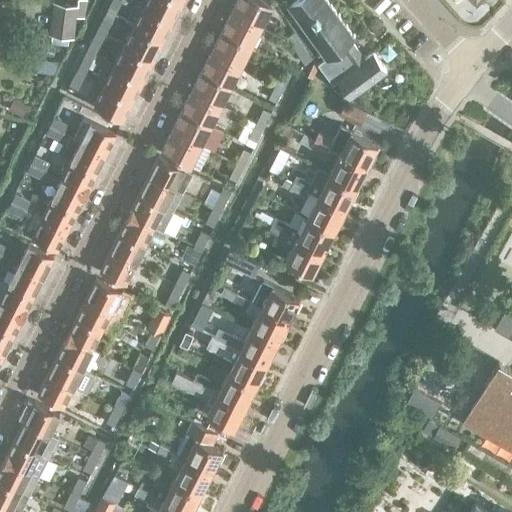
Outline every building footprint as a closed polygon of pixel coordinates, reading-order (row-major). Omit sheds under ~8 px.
[(144,0),(143,3),(172,17),(180,0),(144,0)] [(271,4),(263,0),(236,0),(231,9),(261,24),(271,4)] [(338,78),(350,95),(387,68),(374,50),(366,55),(352,36),(354,34),(330,0),(294,0),(300,7),(296,9),(327,53),(317,60),(333,81),(338,78)] [(73,36),(78,4),(53,1),(48,33),(73,36)] [(143,3),(133,23),(162,37),(172,17),(143,3)] [(251,44),(261,24),(231,9),(221,29),(251,44)] [(104,15),(98,30),(104,33),(111,19),(104,15)] [(133,23),(123,43),(152,57),(162,37),(133,23)] [(241,64),(251,44),(221,29),(211,49),(241,64)] [(97,47),(104,33),(98,30),(91,44),(97,47)] [(294,31),(287,35),(296,48),(302,44),(294,31)] [(142,77),(152,57),(123,43),(113,62),(142,77)] [(311,57),(303,46),(302,44),(296,48),(305,61),(311,57)] [(211,49),(201,68),(231,83),(241,64),(211,49)] [(84,55),(77,69),(84,73),(91,59),(84,55)] [(132,97),(142,77),(113,62),(103,82),(132,97)] [(201,68),(191,88),(221,103),(231,83),(201,68)] [(283,68),(276,82),(283,85),(290,71),(283,68)] [(77,87),(84,73),(77,69),(69,83),(77,87)] [(311,76),(315,89),(325,86),(321,73),(311,76)] [(121,117),(132,97),(103,82),(93,103),(121,117)] [(269,96),(276,99),(283,85),(276,82),(269,96)] [(191,88),(181,108),(210,123),(221,103),(191,88)] [(9,108),(23,115),(28,104),(14,97),(9,108)] [(359,124),(366,110),(345,99),(338,113),(359,124)] [(200,143),(210,123),(181,108),(171,128),(200,143)] [(263,108),(256,121),(263,125),(270,111),(263,108)] [(54,115),(50,124),(65,131),(69,123),(54,115)] [(114,131),(89,118),(79,138),(105,151),(114,131)] [(249,136),(256,139),(263,125),(256,121),(249,136)] [(61,139),(65,131),(50,124),(45,132),(61,139)] [(161,148),(190,163),(200,143),(171,128),(161,148)] [(314,138),(367,165),(378,143),(352,129),(345,143),(318,129),(314,138)] [(79,138),(70,157),(95,170),(105,151),(79,138)] [(330,172),(356,185),(367,165),(314,138),(310,146),(324,152),(323,154),(336,160),(330,172)] [(278,170),(289,149),(280,145),(270,165),(278,170)] [(243,147),(237,161),(243,164),(250,151),(243,147)] [(34,153),(30,162),(45,169),(49,161),(34,153)] [(192,171),(176,163),(158,153),(148,173),(182,191),(192,171)] [(70,157),(60,176),(85,189),(95,170),(70,157)] [(236,179),(243,164),(237,161),(229,175),(236,179)] [(41,177),(45,169),(30,162),(26,170),(41,177)] [(318,166),(318,167),(311,181),(296,173),(292,180),(307,187),(319,193),(319,194),(345,207),(356,185),(330,172),(318,166)] [(148,173),(138,192),(173,210),(182,191),(148,173)] [(60,176),(50,195),(76,208),(85,189),(60,176)] [(303,194),(307,187),(292,180),(289,187),(303,194)] [(220,190),(212,206),(221,210),(228,195),(220,190)] [(30,199),(15,192),(11,200),(26,208),(30,199)] [(138,192),(129,211),(155,224),(155,225),(163,229),(173,210),(138,192)] [(319,194),(308,215),(334,229),(345,207),(319,194)] [(50,195),(41,214),(66,227),(76,208),(50,195)] [(22,216),(26,208),(11,200),(7,208),(22,216)] [(205,220),(214,225),(221,210),(212,206),(205,220)] [(129,211),(119,230),(145,243),(155,225),(155,224),(129,211)] [(31,234),(56,247),(66,227),(41,214),(31,234)] [(270,223),(323,250),(334,229),(308,215),(301,228),(288,222),(287,223),(274,216),(270,223)] [(323,250),(270,223),(267,230),(281,237),(280,240),(292,246),(285,259),(312,273),(323,250)] [(201,229),(193,244),(202,248),(209,233),(201,229)] [(135,262),(140,253),(145,243),(119,230),(109,249),(135,262)] [(52,254),(27,241),(17,261),(42,274),(52,254)] [(186,259),(194,263),(202,248),(193,244),(186,259)] [(259,264),(238,252),(228,248),(222,259),(253,275),(259,264)] [(126,281),(127,278),(135,262),(109,249),(100,268),(126,281)] [(17,261),(7,280),(33,293),(42,274),(17,261)] [(182,287),(190,271),(182,267),(174,282),(182,287)] [(111,309),(121,289),(96,276),(86,296),(111,309)] [(253,300),(289,319),(300,297),(264,278),(253,300)] [(7,280),(0,294),(0,300),(23,312),(33,293),(7,280)] [(175,301),(182,287),(174,282),(167,297),(175,301)] [(278,340),(289,319),(253,300),(236,292),(227,288),(224,295),(232,298),(247,306),(246,308),(257,314),(251,327),(278,340)] [(86,296),(76,315),(102,328),(111,309),(86,296)] [(0,300),(0,324),(13,331),(23,312),(0,300)] [(511,329),(511,302),(509,301),(494,327),(508,336),(511,329)] [(147,326),(151,328),(160,333),(170,312),(157,306),(147,326)] [(76,315),(66,334),(92,347),(102,328),(76,315)] [(211,333),(267,362),(278,340),(251,327),(245,338),(231,331),(230,333),(217,327),(219,323),(206,317),(201,328),(211,333)] [(0,348),(4,350),(13,331),(0,324),(0,348)] [(144,343),(153,347),(160,333),(151,328),(144,343)] [(267,362),(211,333),(206,344),(235,358),(229,369),(256,383),(267,362)] [(66,334),(57,353),(82,366),(92,347),(66,334)] [(140,351),(132,367),(141,371),(148,356),(140,351)] [(57,353),(47,372),(72,385),(82,366),(57,353)] [(511,366),(500,359),(467,418),(511,445),(511,366)] [(132,367),(125,381),(133,386),(141,371),(132,367)] [(233,427),(245,404),(218,391),(218,390),(207,384),(207,385),(192,378),(192,377),(176,369),(171,379),(213,400),(206,413),(233,427)] [(245,404),(256,383),(229,369),(218,390),(218,391),(245,404)] [(196,370),(192,377),(192,378),(207,385),(207,384),(210,378),(196,370)] [(37,392),(62,405),(72,385),(47,372),(37,392)] [(432,416),(440,401),(414,386),(406,401),(432,416)] [(121,389),(113,405),(121,410),(129,394),(121,389)] [(58,412),(33,399),(23,419),(48,431),(58,412)] [(121,410),(113,405),(106,419),(115,423),(121,410)] [(223,447),(212,442),(218,431),(193,418),(187,430),(176,451),(212,470),(223,447)] [(23,419),(14,437),(38,450),(39,449),(48,431),(23,419)] [(459,437),(427,419),(421,430),(453,448),(459,437)] [(97,436),(89,452),(98,456),(106,441),(97,436)] [(14,437),(4,456),(38,474),(48,454),(39,449),(38,450),(14,437)] [(201,491),(212,470),(176,451),(174,449),(173,449),(159,442),(156,450),(169,456),(167,460),(179,466),(174,477),(201,491)] [(82,466),(91,471),(98,456),(89,452),(82,466)] [(4,456),(0,463),(0,478),(29,493),(38,474),(4,456)] [(114,469),(103,489),(118,497),(129,477),(114,469)] [(78,475),(70,490),(79,495),(87,479),(78,475)] [(138,486),(189,511),(201,491),(174,477),(168,488),(153,480),(151,483),(141,478),(138,486)] [(0,503),(17,511),(18,511),(29,493),(0,478),(0,503)] [(189,511),(138,486),(129,481),(126,488),(147,500),(146,502),(158,509),(155,511),(189,511)] [(72,509),(78,497),(79,495),(70,490),(63,505),(72,509)] [(96,511),(108,511),(114,501),(102,495),(94,511),(96,511)]
